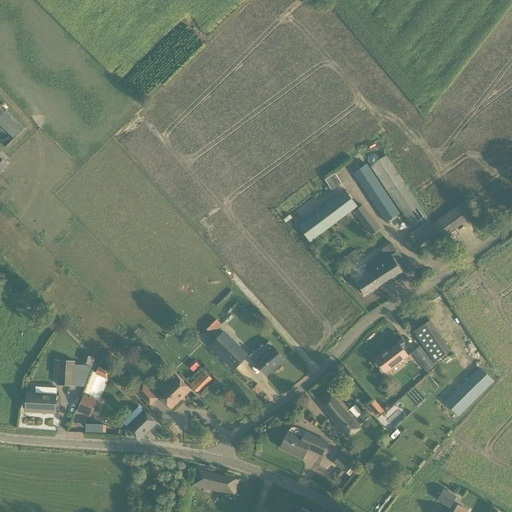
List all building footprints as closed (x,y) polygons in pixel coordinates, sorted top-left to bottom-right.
[(410,227),(426,216),(386,156),(370,167),(410,227)] [(352,174),(385,224),(399,215),(366,164),(352,174)] [(328,179),(332,189),(341,184),(337,175),(328,179)] [(346,190),(298,226),(310,242),(358,206),(346,190)] [(355,212),(374,233),(380,227),(362,206),(355,212)] [(421,253),(441,238),(428,221),(409,235),(414,243),(421,253)] [(365,296),(408,268),(392,243),(381,250),(384,255),(363,268),(368,275),(364,277),(358,267),(350,272),(365,296)] [(360,258),(355,250),(342,260),(347,267),(360,258)] [(211,334),(221,325),(216,320),(206,329),(211,334)] [(224,331),(209,346),(233,370),(237,367),(248,355),(224,331)] [(262,358),(255,364),(259,368),(266,376),(284,360),(274,347),(270,343),(264,348),(267,351),(260,357),(262,358)] [(408,356),(399,344),(383,356),(382,354),(375,360),(385,373),(408,356)] [(435,366),(420,347),(412,354),(427,373),(435,366)] [(58,363),(57,385),(73,386),(73,384),(80,384),(81,370),(75,370),(75,361),(58,360),(58,363)] [(90,371),(93,363),(83,360),(81,368),(90,371)] [(193,360),(188,366),(193,371),(199,366),(193,360)] [(479,368),(444,403),(458,416),(494,382),(479,368)] [(204,371),(190,386),(197,393),(211,378),(204,371)] [(177,376),(157,394),(171,409),(190,390),(177,376)] [(150,405),(157,398),(143,383),(136,391),(150,405)] [(395,402),(410,387),(407,383),(392,398),(395,402)] [(333,391),(319,401),(322,405),(321,406),(327,414),(347,438),(362,427),(355,419),(361,413),(354,405),(348,410),(338,397),(336,394),(333,391)] [(56,396),(27,394),(26,409),(34,409),(34,411),(55,413),(55,411),(59,411),(60,396),(56,396)] [(90,416),(96,401),(83,396),(77,411),(90,416)] [(374,399),(367,405),(377,417),(384,411),(374,399)] [(127,427),(138,440),(156,423),(144,411),(127,427)] [(387,424),(395,416),(390,411),(382,419),(387,424)] [(307,449),(321,455),(327,442),(293,428),(290,429),(290,430),(289,432),(288,431),(280,448),(291,453),(293,451),(296,453),(295,455),(303,459),(307,449)] [(341,453),(333,463),(339,467),(335,473),(342,479),(348,472),(352,476),(359,467),(341,453)] [(193,485),(234,495),(238,480),(196,470),(193,485)] [(444,489),(436,500),(444,505),(450,508),(453,503),(457,497),(444,489)]
